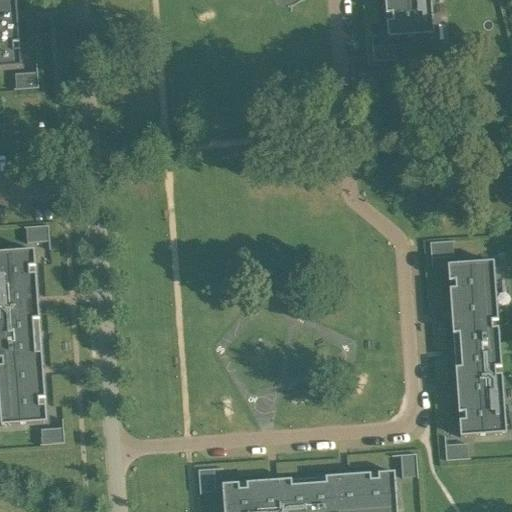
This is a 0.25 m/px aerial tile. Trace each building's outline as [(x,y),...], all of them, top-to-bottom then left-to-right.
[(16,0),(0,0),(0,69),(21,68),(16,0)] [(384,0),(388,39),(434,36),(433,23),(431,0),(384,0)] [(392,61),(391,47),(395,47),(395,46),(373,48),(373,39),(372,39),(373,64),(398,62),(398,61),(392,61)] [(39,89),(37,65),(36,65),(37,73),(15,75),(15,76),(19,76),(20,90),(14,90),(14,91),(39,89)] [(50,251),(48,227),(24,229),(30,229),(31,243),(27,243),(27,244),(49,243),(49,251),(50,251)] [(450,258),(448,244),(454,243),(430,244),(432,269),(432,260),(454,259),(453,258),(450,258)] [(0,426),(47,423),(34,251),(0,253),(0,339),(4,389),(0,388),(0,426)] [(497,398),(490,301),(496,300),(494,276),(495,276),(494,263),(447,266),(460,438),(506,435),(505,421),(505,422),(503,397),(497,398)] [(64,445),(63,420),(62,420),(63,429),(41,431),(41,432),(45,431),(46,445),(40,446),(40,447),(64,445)] [(464,460),(463,446),(467,446),(467,445),(445,446),(445,438),(444,438),(445,462),(470,461),(470,460),(464,460)] [(418,480),(416,455),(391,457),(392,458),(400,457),(402,479),(403,479),(402,475),(416,474),(417,480),(418,480)] [(215,493),(214,472),(223,471),(222,470),(198,472),(200,496),(200,491),(214,490),(214,494),(215,493)] [(397,511),(394,473),(222,485),(223,511),(397,511)]
